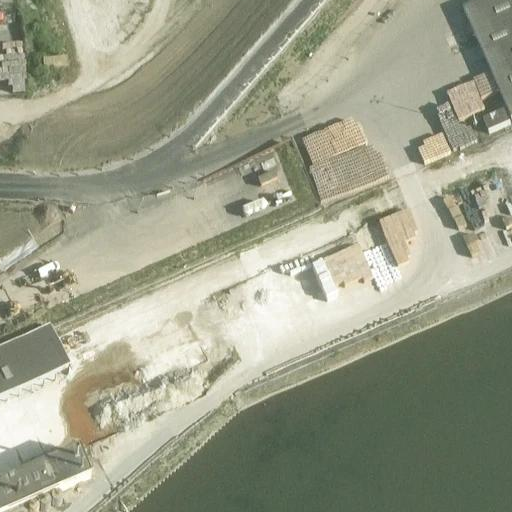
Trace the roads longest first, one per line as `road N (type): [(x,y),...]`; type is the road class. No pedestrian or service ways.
road 1 (unclassified): [(117,201),(312,0)]
road 2 (unclassified): [(0,294),(52,262),(117,201)]
